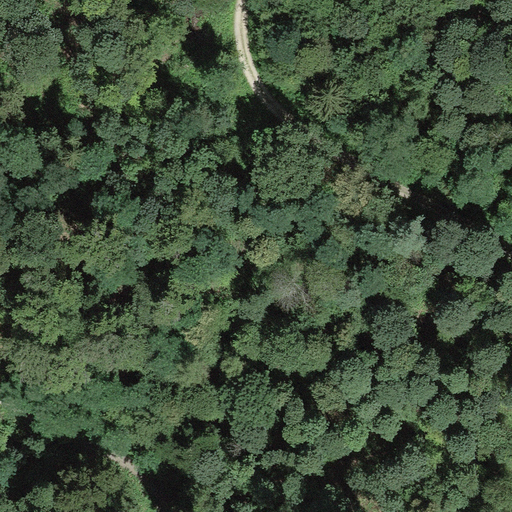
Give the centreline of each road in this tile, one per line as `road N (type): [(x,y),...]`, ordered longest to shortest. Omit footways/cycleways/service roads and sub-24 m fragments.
road 1 (track): [(244,0),(242,57),(279,114),(511,251)]
road 2 (track): [(167,511),(161,487),(135,466),(0,397)]
